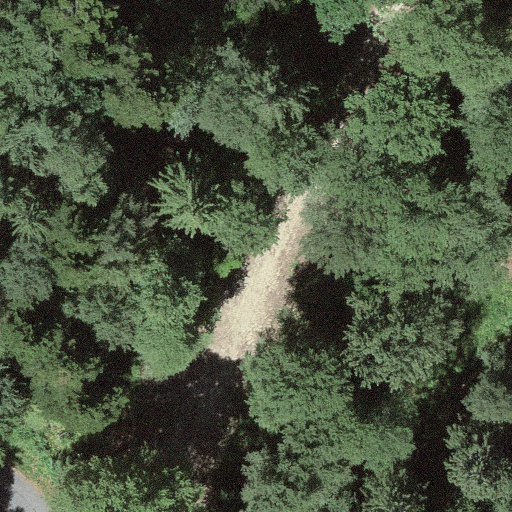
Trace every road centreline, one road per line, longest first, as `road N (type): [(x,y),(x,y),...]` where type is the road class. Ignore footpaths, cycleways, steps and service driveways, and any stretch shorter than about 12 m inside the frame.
road 1 (track): [(172,378),(0,143)]
road 2 (track): [(195,456),(286,208)]
